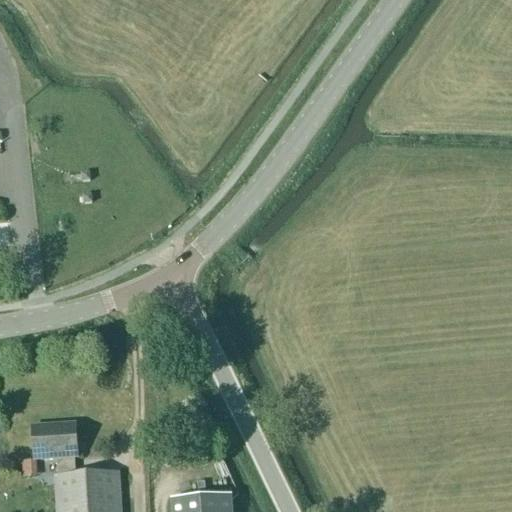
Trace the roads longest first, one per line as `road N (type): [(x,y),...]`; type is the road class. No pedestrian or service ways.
road 1 (tertiary): [(173,276),(271,172),(395,0)]
road 2 (tertiary): [(288,511),(173,276)]
road 3 (tertiary): [(0,328),(101,306),(173,276)]
